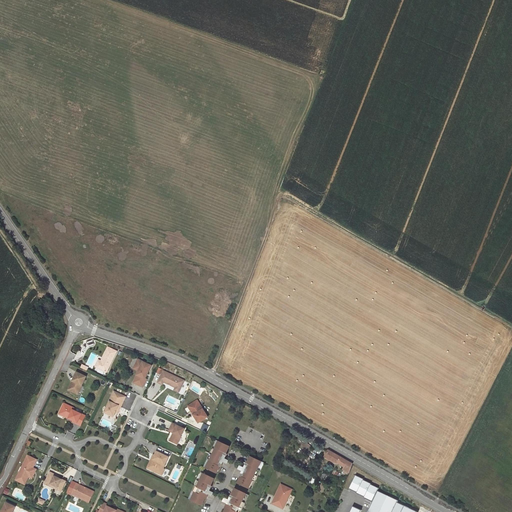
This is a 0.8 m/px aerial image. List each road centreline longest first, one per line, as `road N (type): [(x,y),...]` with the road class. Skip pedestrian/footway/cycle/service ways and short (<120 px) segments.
road 1 (unclassified): [(447,511),(195,368),(78,322)]
road 2 (track): [(209,376),(279,195)]
road 3 (unclassified): [(0,213),(78,322)]
